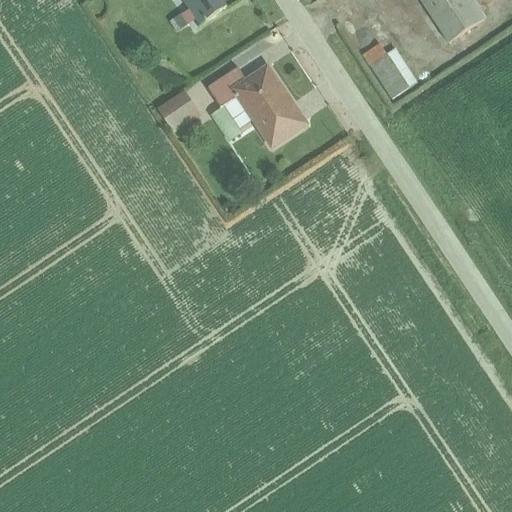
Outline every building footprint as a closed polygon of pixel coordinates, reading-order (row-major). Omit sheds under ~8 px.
[(181,0),(188,10),(170,23),(177,33),(195,21),(199,26),(227,8),(221,0),(181,0)] [(472,0),(419,0),(449,45),(486,20),(472,0)] [(380,45),(363,56),(392,100),(417,83),(395,49),(387,55),(380,45)] [(238,69),(207,90),(220,109),(211,116),(229,142),(242,134),(240,131),(251,123),(271,150),(304,128),(289,107),(293,105),(268,68),(247,82),(238,69)] [(185,92),(156,111),(174,136),(202,117),(185,92)] [(266,176),(248,189),(256,199),(273,185),(266,176)]
